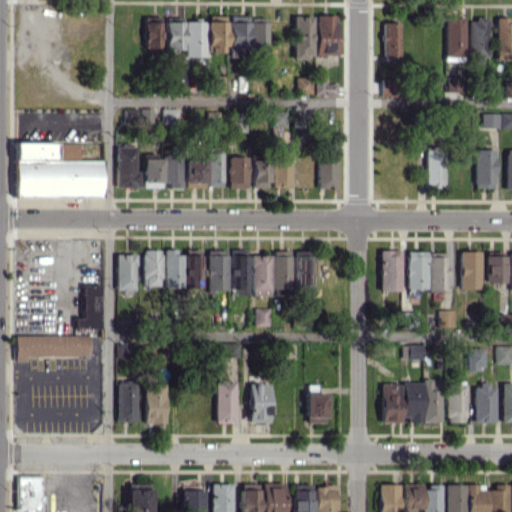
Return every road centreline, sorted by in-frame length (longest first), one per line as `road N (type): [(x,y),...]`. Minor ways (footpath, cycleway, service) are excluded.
road 1 (residential): [(0,451),(511,453)]
road 2 (residential): [(0,217),(511,219)]
road 3 (residential): [(357,0),(357,511)]
